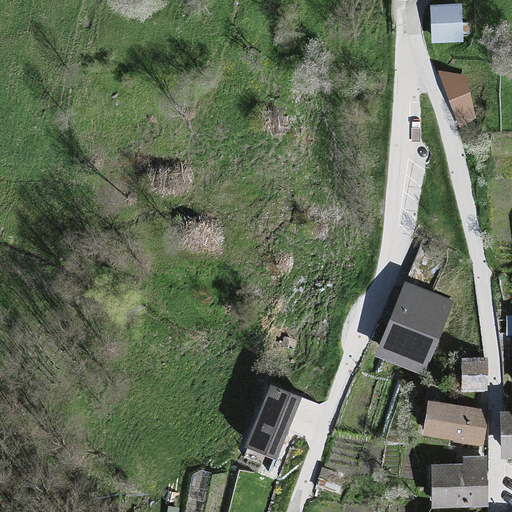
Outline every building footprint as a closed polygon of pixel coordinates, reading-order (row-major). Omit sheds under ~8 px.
[(461,6),(427,9),(430,48),(464,45),(461,6)] [(467,75),(443,71),(463,124),(477,117),(467,75)] [(453,302),(404,282),(374,356),(423,376),(453,302)] [(484,359),(459,360),(460,395),(485,394),(484,359)] [(298,398),(265,388),(245,451),(277,461),(298,398)] [(485,410),(427,401),(421,438),(479,447),(485,410)] [(511,411),(498,412),(497,458),(511,458),(511,411)] [(482,463),(428,466),(430,509),(484,507),(482,463)]
